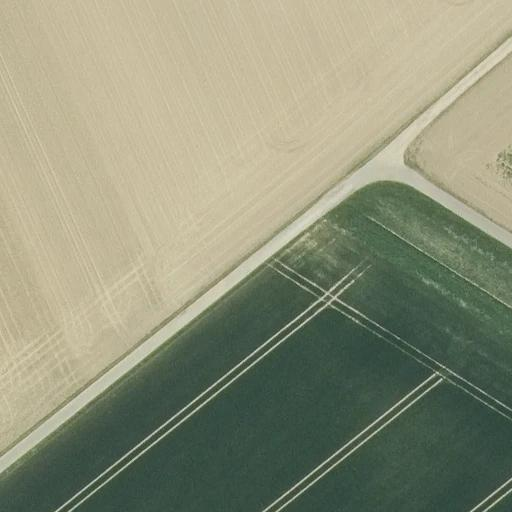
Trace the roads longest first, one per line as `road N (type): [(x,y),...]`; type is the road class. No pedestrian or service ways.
road 1 (track): [(0,468),(380,159),(511,244)]
road 2 (track): [(511,44),(380,159)]
